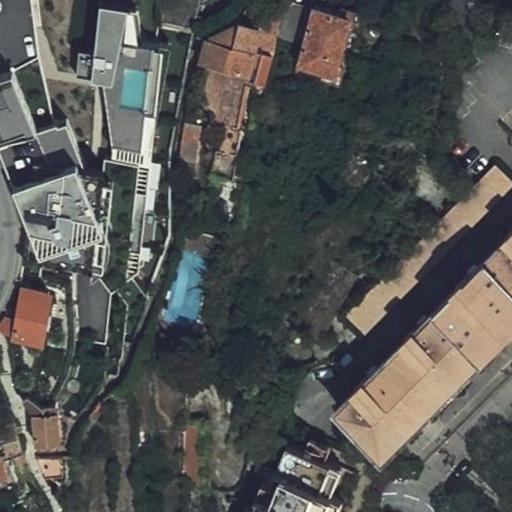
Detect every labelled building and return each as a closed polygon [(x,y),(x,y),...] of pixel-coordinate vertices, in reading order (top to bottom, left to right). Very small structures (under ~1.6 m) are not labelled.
[(281,0),(280,7),(277,21),(273,36),(305,43),(307,36),(314,7),(286,0),(281,0)] [(141,158),(151,159),(176,48),(147,44),(142,10),(106,4),(99,52),(83,50),(80,75),(107,78),(115,140),(113,156),(141,158)] [(340,13),(314,7),(307,36),(342,46),(348,26),(354,28),(360,10),(342,4),(340,13)] [(244,80),(263,85),(273,36),(277,21),(255,17),(254,26),(241,23),(209,39),(203,61),(246,73),(244,80)] [(342,46),(307,36),(305,43),(299,62),(322,68),(320,75),(339,80),(343,67),(337,65),(342,46)] [(203,61),(201,61),(199,68),(244,80),(246,73),(203,61)] [(0,77),(0,146),(35,132),(10,73),(0,77)] [(224,130),(224,133),(222,144),(218,163),(220,163),(217,179),(233,182),(243,133),(239,133),(248,83),(225,78),(223,96),(216,94),(213,108),(220,110),(217,128),(224,130)] [(310,136),(321,139),(326,121),(316,117),(310,136)] [(66,122),(57,126),(66,148),(76,144),(66,122)] [(35,132),(0,146),(0,150),(30,223),(28,260),(96,265),(116,288),(143,265),(148,189),(138,188),(141,158),(113,156),(105,155),(104,168),(85,166),(76,144),(66,148),(57,126),(56,123),(35,132)] [(187,125),(182,150),(181,164),(196,166),(202,127),(187,125)] [(402,142),(418,148),(421,139),(405,133),(402,142)] [(418,148),(402,142),(399,152),(415,157),(418,148)] [(343,175),(356,181),(367,153),(353,148),(343,175)] [(151,159),(141,158),(138,188),(148,189),(151,159)] [(511,189),(511,178),(498,164),(347,317),(367,336),(511,189)] [(359,393),(342,409),(387,454),(511,328),(511,231),(508,235),(510,238),(473,275),(472,273),(458,286),(460,289),(423,328),(420,325),(406,339),(408,342),(373,378),(370,375),(356,390),(359,393)] [(298,335),(321,347),(360,277),(337,266),(298,335)] [(20,315),(17,334),(43,339),(49,295),(24,291),(20,315)] [(20,315),(3,313),(0,321),(0,326),(4,332),(17,334),(20,315)] [(236,334),(224,333),(223,344),(234,345),(236,334)] [(43,406),(30,396),(25,402),(35,413),(39,446),(61,443),(58,404),(43,406)] [(21,440),(15,418),(0,424),(0,478),(9,476),(20,473),(15,458),(4,461),(3,456),(24,448),(21,440)] [(187,425),(187,476),(190,475),(190,489),(204,488),(206,488),(206,425),(187,425)] [(383,511),(382,511),(382,481),(352,470),(325,460),(290,446),(273,487),(267,485),(262,500),(265,501),(260,511),(383,511)] [(25,453),(15,458),(20,473),(9,476),(0,478),(0,487),(22,480),(34,474),(30,465),(25,453)] [(352,470),(382,481),(387,480),(391,469),(358,455),(352,470)] [(144,465),(145,472),(149,472),(148,457),(137,458),(137,466),(144,465)] [(61,477),(60,458),(40,459),(48,477),(61,477)]
